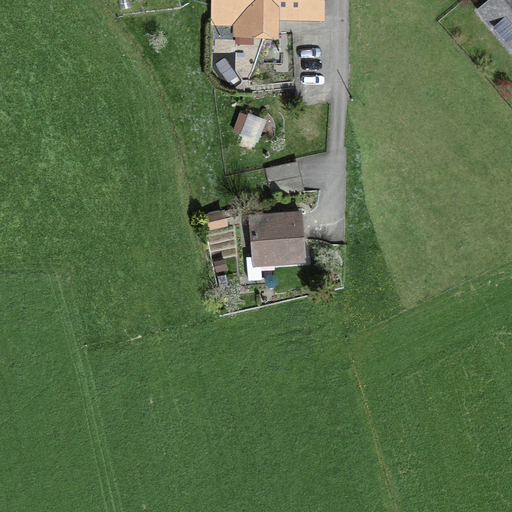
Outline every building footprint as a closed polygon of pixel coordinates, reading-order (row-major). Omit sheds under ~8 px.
[(212,0),(212,18),(236,19),(236,22),(252,23),(252,32),(274,32),(274,6),(315,7),(315,0),(212,0)] [(511,0),(493,0),(480,11),(511,47),(511,0)] [(235,133),(261,138),(265,115),(239,111),(235,133)] [(265,168),(271,198),(301,191),(294,162),(265,168)] [(303,259),(300,213),(251,217),(254,257),(274,256),(274,262),(303,259)]
